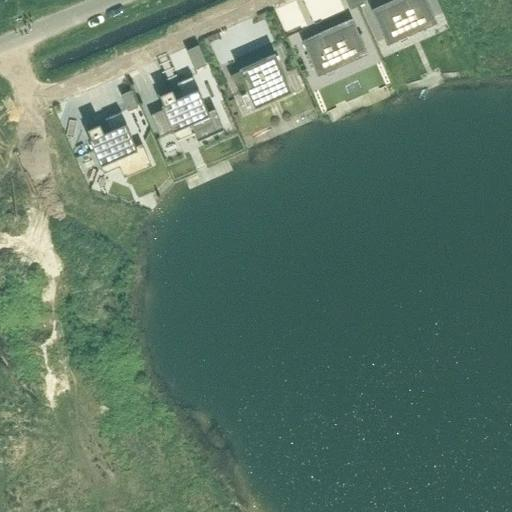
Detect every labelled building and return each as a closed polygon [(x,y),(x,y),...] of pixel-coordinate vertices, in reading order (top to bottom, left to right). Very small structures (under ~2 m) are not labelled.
[(357,5),(355,0),(345,0),(350,8),(357,5)] [(425,0),(404,0),(374,13),(385,39),(433,18),(425,0)] [(303,40),(316,69),(364,48),(352,23),(318,37),(317,34),(303,40)] [(186,49),(194,68),(206,63),(198,44),(186,49)] [(241,69),(245,76),(234,81),(237,88),(236,88),(238,93),(249,88),(255,101),(287,87),(273,55),(241,69)] [(195,130),(198,137),(221,127),(213,109),(207,111),(192,75),(176,81),(180,91),(174,93),(171,87),(158,92),(160,98),(162,101),(160,102),(175,139),(195,130)] [(130,89),(120,93),(127,110),(137,105),(130,89)] [(88,137),(103,171),(120,164),(124,174),(148,163),(140,144),(136,146),(120,110),(104,117),(109,127),(103,130),(99,121),(86,127),(90,136),(88,137)]
